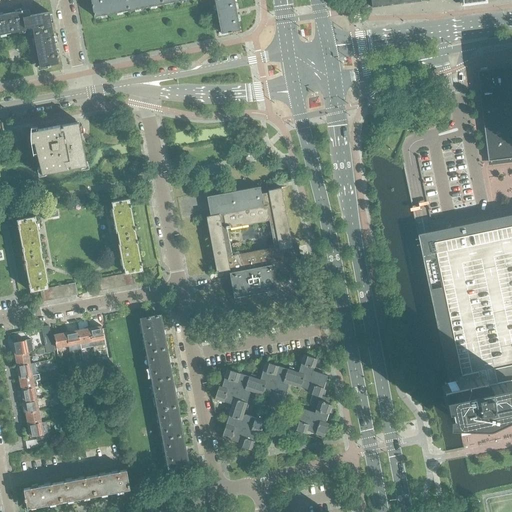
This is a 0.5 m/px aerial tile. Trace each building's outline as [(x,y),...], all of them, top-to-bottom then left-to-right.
[(128,10),(126,0),(91,0),(94,17),(128,10)] [(126,0),(128,10),(160,4),(159,0),(126,0)] [(240,29),(234,0),(214,0),(220,33),(240,29)] [(9,12),(12,32),(26,29),(25,27),(32,26),(33,31),(52,28),(49,12),(30,15),(24,16),(22,10),(9,12)] [(0,34),(12,32),(9,12),(0,14),(0,34)] [(59,63),(52,28),(33,31),(40,66),(59,63)] [(511,66),(489,69),(489,70),(478,71),(479,91),(480,94),(481,105),(488,161),(511,158),(511,66)] [(56,126),(38,129),(37,127),(31,127),(31,126),(30,129),(30,131),(30,133),(30,135),(30,138),(31,140),(31,143),(33,154),(33,153),(36,152),(42,174),(68,169),(67,166),(70,166),(70,168),(87,165),(79,122),(56,126)] [(218,253),(204,256),(221,348),(310,331),(280,170),(222,181),(234,250),(218,253)] [(118,237),(136,234),(135,229),(136,228),(135,225),(134,226),(131,206),(131,203),(130,203),(129,198),(130,198),(129,198),(111,201),(111,202),(112,207),(111,207),(116,232),(117,232),(118,237)] [(103,205),(101,199),(93,201),(94,207),(103,205)] [(418,233),(417,234),(420,245),(432,304),(448,381),(445,382),(443,382),(440,383),(442,391),(445,405),(448,404),(450,411),(446,411),(446,421),(455,421),(455,423),(464,421),(474,421),(483,421),(486,421),(489,420),(498,416),(511,409),(511,213),(492,218),(432,230),(432,231),(431,231),(425,232),(418,233)] [(22,249),(23,255),(41,251),(40,246),(41,245),(37,221),(36,221),(35,216),(35,215),(17,219),(18,224),(17,225),(18,227),(22,247),(21,247),(22,249)] [(127,273),(133,271),(143,270),(143,269),(142,264),(142,261),(141,261),(137,242),(138,242),(138,239),(137,239),(136,234),(118,237),(119,243),(118,243),(123,267),(124,267),(125,273),(124,273),(125,273),(127,273)] [(40,289),(46,288),(48,287),(47,282),(48,281),(43,257),(42,257),(41,251),(23,255),(24,260),(24,263),(25,263),(29,282),(28,282),(29,285),(30,290),(30,291),(40,289)] [(133,271),(127,273),(129,284),(135,283),(133,271)] [(117,287),(123,285),(121,274),(115,275),(117,287)] [(111,288),(117,287),(115,275),(109,276),(111,288)] [(106,289),(104,277),(98,278),(100,290),(106,289)] [(49,299),(46,288),(40,289),(42,301),(49,299)] [(146,350),(166,346),(160,314),(140,318),(146,350)] [(89,327),(92,340),(103,338),(101,325),(89,327)] [(77,330),(80,343),(92,340),(89,327),(77,330)] [(66,332),(68,345),(80,343),(77,330),(66,332)] [(68,345),(66,332),(54,334),(56,347),(68,345)] [(51,335),(43,336),(45,344),(46,344),(52,343),(52,342),(51,335)] [(14,354),(27,351),(25,339),(12,342),(14,354)] [(166,346),(146,350),(152,380),(171,376),(166,346)] [(30,363),(27,351),(14,354),(17,366),(30,363)] [(313,366),(321,369),(325,358),(316,355),(316,358),(304,354),(298,372),(287,368),(265,361),(259,379),(227,368),(221,386),(218,385),(214,398),(232,404),(221,436),(239,442),(238,445),(251,449),(256,431),(264,434),(267,425),(262,423),(263,420),(245,414),(242,414),(249,392),(248,392),(249,390),(270,396),(269,399),(282,403),(288,385),(287,384),(287,383),(309,389),(308,392),(312,393),(309,404),(316,406),(315,412),(299,407),(293,428),(305,432),(306,430),(324,435),(328,423),(325,422),(327,413),(328,413),(331,404),(327,403),(329,398),(320,395),(327,375),(312,370),(313,366)] [(92,363),(84,365),(85,369),(86,372),(86,373),(98,371),(97,363),(96,360),(91,361),(92,363)] [(112,360),(97,363),(98,371),(114,368),(112,360)] [(31,369),(30,363),(17,366),(19,377),(32,375),(36,374),(35,368),(31,369)] [(38,374),(36,374),(32,375),(19,377),(21,389),(34,387),(37,386),(36,380),(39,379),(38,374)] [(152,380),(157,409),(177,405),(171,376),(152,380)] [(36,398),(34,387),(21,389),(23,400),(36,398)] [(39,410),(36,398),(23,400),(25,412),(39,410)] [(157,409),(163,438),(182,434),(177,405),(157,409)] [(41,422),(39,410),(25,412),(28,424),(41,422)] [(45,421),(41,422),(28,424),(30,436),(36,435),(37,442),(49,439),(45,421)] [(182,434),(163,438),(168,467),(188,464),(182,434)] [(91,476),(95,495),(112,491),(129,488),(126,469),(91,476)] [(95,495),(91,476),(57,482),(61,501),(78,498),(95,495)] [(61,501),(57,482),(23,488),(27,507),(44,504),(61,501)]
